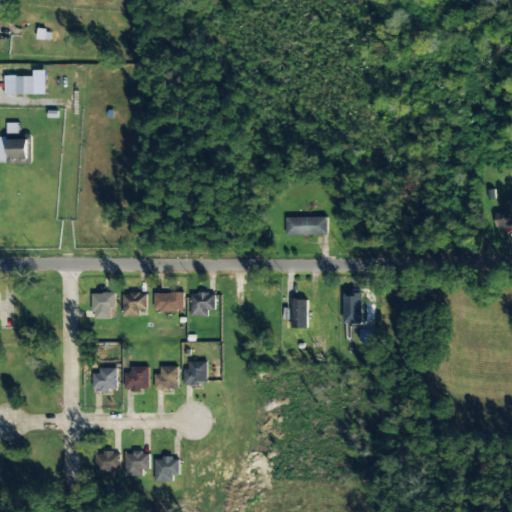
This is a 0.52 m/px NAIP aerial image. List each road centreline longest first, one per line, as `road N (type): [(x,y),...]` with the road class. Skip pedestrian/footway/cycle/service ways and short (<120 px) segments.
road 1 (residential): [(511,263),(0,266)]
road 2 (residential): [(65,266),(72,492)]
road 3 (residential): [(0,422),(195,420)]
